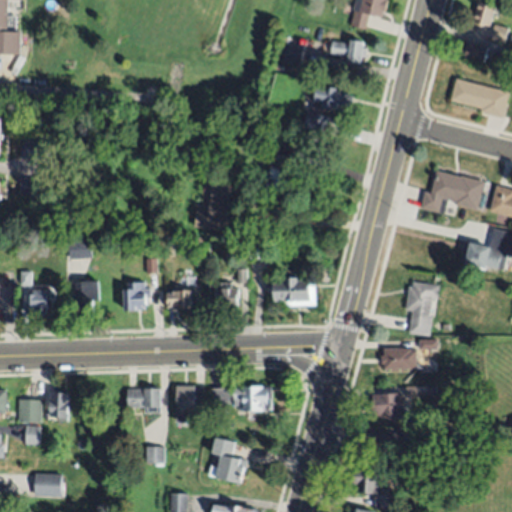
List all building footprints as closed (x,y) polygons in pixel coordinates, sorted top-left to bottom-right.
[(20,30),(20,52),(0,51),(0,0),(10,0),(10,30),(20,30)] [(387,0),(386,12),(383,12),(382,17),(369,14),(366,28),(351,25),(353,11),(352,11),(354,0),(387,0)] [(495,6),(491,25),(472,20),(473,18),(470,17),(471,13),(474,14),(477,2),(495,6)] [(509,28),(505,43),(490,39),(494,23),(509,28)] [(289,37),(288,44),(303,47),(300,66),(281,63),(284,44),(280,44),(282,35),(289,37)] [(363,40),(363,46),(367,46),(366,57),(362,57),(362,63),(346,62),(347,57),(340,57),(340,55),(332,55),(333,42),(350,43),(350,39),(363,40)] [(488,48),(483,64),(464,59),(465,56),(463,55),(464,53),(461,52),(463,47),(465,48),(467,42),(488,48)] [(510,93),(503,118),(481,112),(482,109),(450,101),(456,78),(510,93)] [(351,101),(349,110),(331,105),(324,132),(305,127),(316,81),(338,86),(338,88),(348,91),(346,99),(351,101)] [(286,108),(284,120),(268,117),(269,105),(286,108)] [(51,142),(50,159),(20,158),(21,141),(51,142)] [(276,147),(273,160),(254,156),(256,143),(276,147)] [(285,166),(284,171),(298,173),(296,185),(293,184),(291,198),(265,194),(271,164),(285,166)] [(461,176),(484,181),(477,210),(476,210),(477,208),(454,203),(455,201),(446,200),(445,205),(441,204),(439,212),(420,208),(424,192),(431,193),(436,171),(461,176)] [(50,179),(49,196),(19,195),(19,178),(50,179)] [(194,227),(197,209),(208,210),(212,183),(233,186),(226,232),(194,227)] [(511,190),(511,216),(490,211),(496,186),(511,190)] [(511,256),(504,255),(501,271),(495,269),(494,273),(470,269),(464,268),(462,267),(466,246),(486,250),(490,229),(499,231),(511,233),(511,256)] [(268,238),(268,257),(249,257),(250,238),(268,238)] [(91,258),(70,259),(69,242),(90,240),(91,258)] [(173,247),(173,255),(166,256),(165,247),(173,247)] [(156,259),(157,273),(146,273),(146,258),(156,259)] [(247,269),(247,283),(237,283),(237,268),(247,269)] [(31,273),(32,286),(21,286),(21,273),(31,273)] [(298,280),(309,280),(309,282),(315,281),(315,305),(290,306),(290,304),(287,304),(287,300),(286,300),(275,300),(275,292),(269,293),(269,279),(274,279),(274,281),(286,281),(286,278),(297,277),(298,280)] [(99,301),(92,301),(94,318),(76,319),(75,298),(76,298),(75,282),(98,280),(99,301)] [(145,289),(150,289),(151,296),(146,296),(146,305),(145,305),(145,310),(124,311),(125,310),(124,288),(130,288),(130,283),(145,282),(145,289)] [(232,282),(232,288),(239,288),(239,299),(237,299),(237,307),(232,307),(232,310),(221,310),(221,305),(218,305),(218,289),(223,289),(223,282),(232,282)] [(439,286),(436,299),(431,298),(428,317),(431,317),(428,336),(408,333),(411,311),(406,310),(409,287),(412,288),(413,282),(439,286)] [(51,300),(48,300),(48,313),(27,313),(26,294),(34,294),(34,291),(51,291),(51,300)] [(190,291),(191,307),(173,308),(173,305),(168,306),(167,294),(174,294),(174,291),(190,291)] [(425,340),(436,340),(436,349),(418,349),(419,340),(425,340)] [(416,350),(416,367),(411,367),(411,368),(383,369),(383,364),(381,364),(381,355),(384,355),(384,349),(410,348),(410,350),(416,350)] [(203,403),(202,417),(194,417),(194,421),(191,421),(191,424),(187,424),(187,422),(177,421),(177,388),(183,388),(183,385),(187,385),(187,388),(194,388),(194,403),(203,403)] [(271,386),(271,410),(261,411),(261,412),(253,412),(253,410),(238,410),(238,406),(234,406),(234,388),(242,388),(242,386),(264,386),(264,387),(271,386)] [(405,386),(426,386),(426,396),(406,396),(405,386)] [(160,388),(160,413),(145,413),(145,407),(127,408),(127,389),(144,390),(144,389),(160,388)] [(230,403),(212,403),(213,388),(230,388),(230,403)] [(51,392),(70,394),(68,418),(67,422),(58,421),(58,417),(49,416),(51,392)] [(399,392),(401,419),(379,421),(379,416),(374,416),(373,394),(399,392)] [(40,397),(41,420),(19,421),(18,397),(40,397)] [(40,427),(39,445),(25,444),(27,426),(40,427)] [(213,453),(216,438),(235,443),(231,456),(248,461),(245,471),(244,471),(240,485),(208,476),(211,466),(217,468),(221,456),(213,453)] [(145,463),(146,447),(164,447),(164,463),(145,463)] [(396,492),(395,509),(374,508),(375,494),(355,492),(355,484),(348,483),(349,477),(353,478),(354,469),(377,471),(377,483),(388,484),(387,492),(396,492)] [(34,472),(61,474),(60,496),(32,495),(34,472)] [(0,482),(12,484),(9,508),(0,507),(0,482)] [(169,511),(170,493),(187,495),(186,511),(169,511)]
